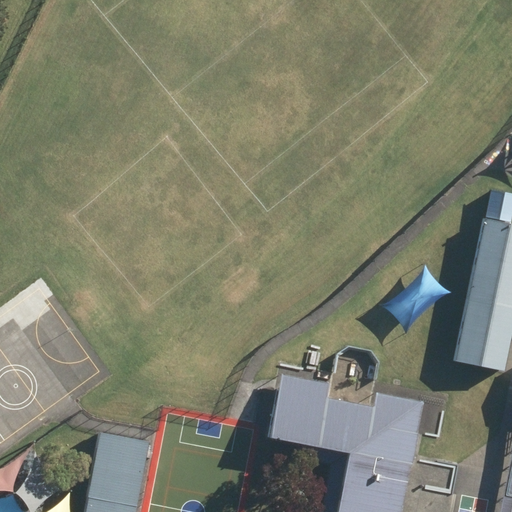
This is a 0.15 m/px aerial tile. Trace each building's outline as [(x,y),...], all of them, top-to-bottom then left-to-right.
[(511,193),(490,188),(483,220),(506,224),(511,195),(511,193)] [(448,361),(499,372),(509,325),(511,325),(511,225),(506,224),(483,220),(478,218),(448,361)] [(423,266),(377,305),(400,333),(446,294),(423,266)] [(402,511),(424,406),(377,396),(374,410),(328,400),(330,387),(283,377),(270,441),(302,447),(300,461),(332,468),(323,511),(402,511)] [(84,511),(135,511),(149,446),(100,436),(84,511)]
